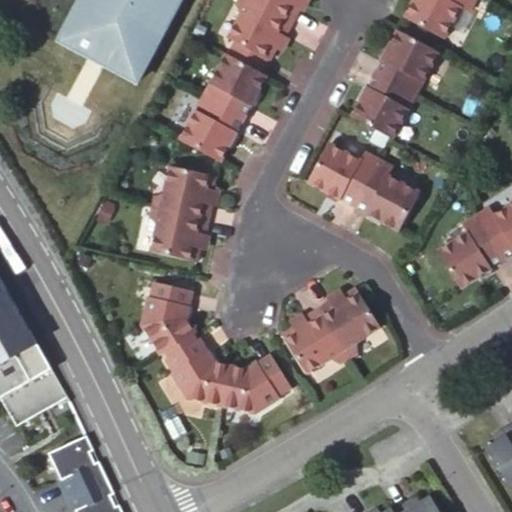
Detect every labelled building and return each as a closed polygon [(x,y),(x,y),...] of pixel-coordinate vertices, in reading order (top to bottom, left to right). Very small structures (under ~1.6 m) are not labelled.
[(188,0),(88,0),(60,54),(139,95),(188,0)] [(297,0),(245,0),(245,1),(244,0),(235,0),(233,6),(284,32),(298,5),(296,4),(297,0)] [(471,1),(468,0),(412,0),(401,24),(439,44),(455,12),(463,16),(471,1)] [(284,32),(233,6),(228,15),(235,19),(220,49),(262,70),(268,58),(270,60),(284,32)] [(394,36),(371,80),(405,97),(412,84),(419,88),(434,57),(394,36)] [(262,70),(222,50),(215,63),(256,84),(262,70)] [(234,127),(256,84),(215,63),(201,92),(208,96),(201,110),(234,127)] [(405,97),(371,80),(349,124),(389,144),(405,114),(398,110),(405,97)] [(419,88),(412,84),(405,97),(412,101),(419,88)] [(208,96),(201,92),(194,106),(201,110),(208,96)] [(412,101),(405,97),(398,110),(405,114),(412,101)] [(201,110),(194,106),(186,120),(194,124),(201,110)] [(234,127),(201,110),(194,124),(186,120),(172,151),(212,171),(234,127)] [(354,166),(323,149),(303,188),(334,204),(335,203),(349,211),(373,165),(358,157),(354,166)] [(388,173),(373,165),(349,211),(364,219),(363,220),(395,236),(415,198),(384,181),(388,173)] [(203,198),(206,185),(160,175),(153,208),(146,207),(144,217),(199,229),(205,199),(203,198)] [(491,212),(477,220),(495,250),(503,263),(511,258),(511,209),(495,220),(491,212)] [(149,229),(142,262),(188,271),(190,258),(193,259),(199,229),(151,219),(144,217),(141,227),(149,229)] [(477,220),(463,228),(468,236),(438,255),(460,293),(480,280),(491,273),(490,271),(503,263),(495,250),(477,220)] [(0,392),(3,399),(7,408),(20,425),(66,400),(0,285),(0,392)] [(333,293),(307,310),(338,357),(345,352),(342,346),(371,327),(345,288),(334,295),(333,293)] [(183,301),(146,293),(142,309),(140,308),(134,336),(153,366),(187,343),(177,328),(183,301)] [(283,329),(271,336),(297,375),(327,356),(331,362),(338,357),(307,310),(281,327),(283,329)] [(215,415),(224,376),(206,383),(191,349),(159,370),(168,383),(165,384),(181,409),(215,415)] [(224,376),(215,415),(249,423),(273,407),(272,405),(285,397),(265,365),(242,380),(224,376)] [(503,436),(488,445),(511,481),(511,419),(499,428),(503,436)] [(47,455),(67,497),(104,482),(84,439),(47,455)] [(117,511),(104,482),(67,497),(74,511),(117,511)] [(444,511),(434,494),(414,505),(410,499),(389,511),(375,511),(374,509),(368,511),(444,511)]
